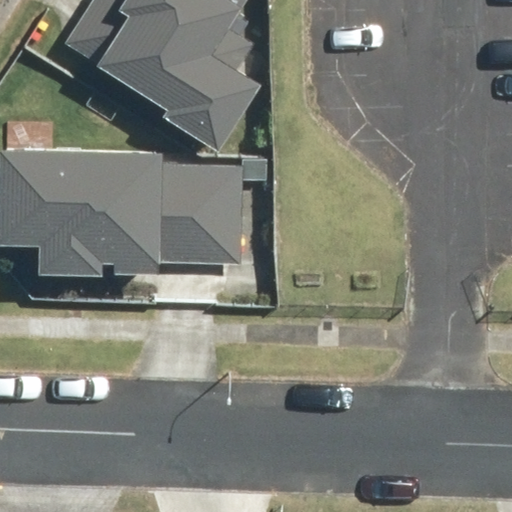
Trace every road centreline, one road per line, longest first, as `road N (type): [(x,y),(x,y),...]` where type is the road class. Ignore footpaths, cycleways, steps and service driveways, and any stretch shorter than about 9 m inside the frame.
road 1 (residential): [(511,444),(216,431)]
road 2 (residential): [(216,431),(0,422)]
